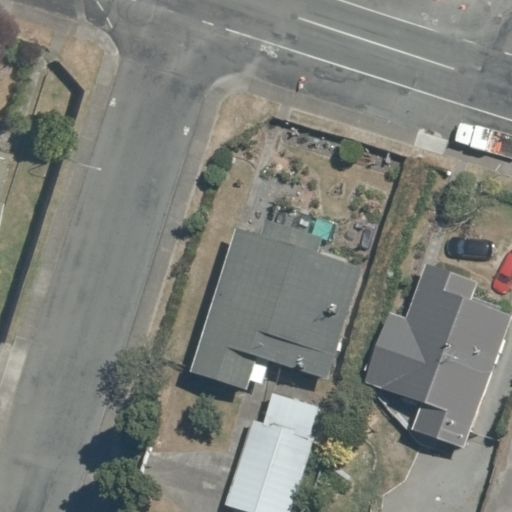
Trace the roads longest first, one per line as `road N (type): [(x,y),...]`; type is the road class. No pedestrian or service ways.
road 1 (residential): [(183,0),(23,511)]
road 2 (residential): [(508,87),(231,0)]
